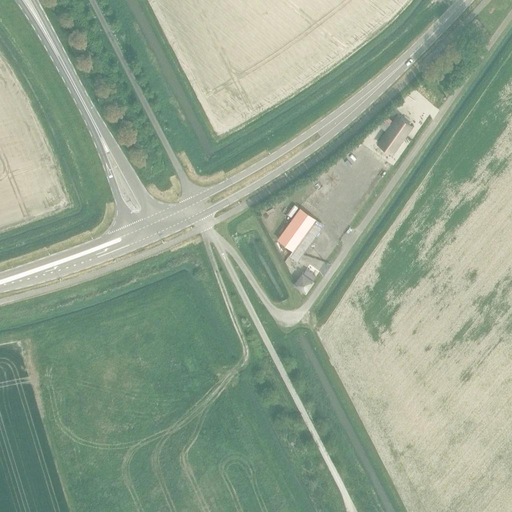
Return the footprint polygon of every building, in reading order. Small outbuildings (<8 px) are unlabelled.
[(399,118),(398,123),(418,128),(419,123),(399,118)] [(393,125),(374,150),(388,160),(406,135),(393,125)] [(369,142),(377,134),(371,129),(364,137),(369,142)] [(332,168),(313,182),(319,190),(337,175),(332,168)] [(317,189),(311,194),(316,201),(322,196),(317,189)] [(351,211),(360,218),(371,204),(362,197),(351,211)] [(293,251),(314,221),(299,210),(277,239),(293,251)] [(344,233),(348,228),(343,224),(339,229),(344,233)] [(311,241),(298,259),(313,268),(324,250),(311,241)] [(320,278),(330,265),(322,259),(312,272),(320,278)] [(306,270),(293,287),(305,295),(313,284),(311,282),(315,277),(315,276),(306,270)]
